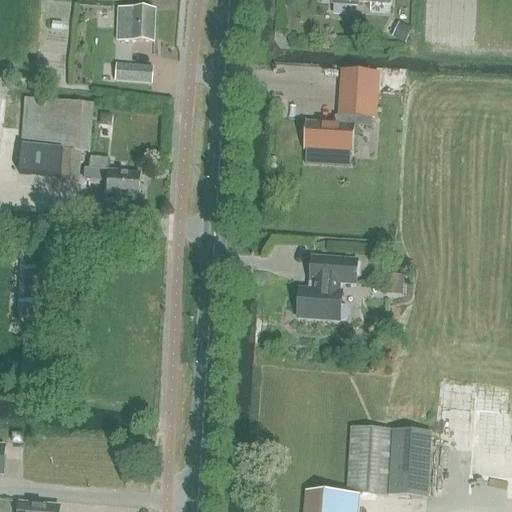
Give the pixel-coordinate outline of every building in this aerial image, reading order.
[(129,42),(153,44),(154,11),(118,10),(117,41),(129,42)] [(393,37),(406,44),(413,30),(400,23),(393,37)] [(116,81),(151,84),(152,69),(117,67),(116,81)] [(341,126),(353,126),(371,128),(374,74),(342,72),(339,125),(341,126)] [(47,76),(46,86),(57,87),(58,78),(47,76)] [(24,101),(19,175),(61,179),(61,183),(77,185),(80,153),(88,153),(92,106),(24,101)] [(99,115),(98,126),(110,127),(111,116),(99,115)] [(339,125),(338,124),(325,124),(324,125),(305,124),(305,129),(302,130),(302,135),(304,136),(304,150),(337,152),(337,151),(352,151),(353,126),(341,126),(339,125)] [(107,183),(107,199),(138,201),(139,198),(142,197),(142,190),(139,186),(140,177),(125,176),(125,173),(107,172),(107,161),(90,159),(89,172),(85,172),(85,182),(107,183)] [(21,252),(16,318),(48,321),(54,255),(21,252)] [(300,291),(298,321),(343,324),(345,289),(355,290),(357,263),(312,260),(310,292),(300,291)] [(385,276),(385,290),(402,291),(402,277),(385,276)] [(24,327),(18,391),(43,393),(48,329),(24,327)] [(348,493),(359,494),(427,500),(433,436),(421,435),(353,429),(348,493)] [(14,435),(13,443),(22,444),(22,436),(14,435)] [(308,491),(306,511),(357,511),(359,494),(348,493),(308,491)]
